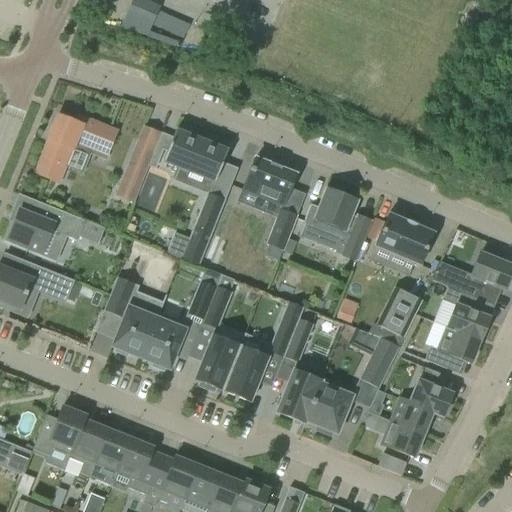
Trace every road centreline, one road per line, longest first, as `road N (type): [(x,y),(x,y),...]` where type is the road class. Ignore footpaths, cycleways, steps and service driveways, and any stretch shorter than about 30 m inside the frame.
road 1 (residential): [(32,65),(130,85),(511,235)]
road 2 (residential): [(426,507),(277,446),(240,449),(0,353)]
road 3 (residential): [(511,334),(426,507)]
